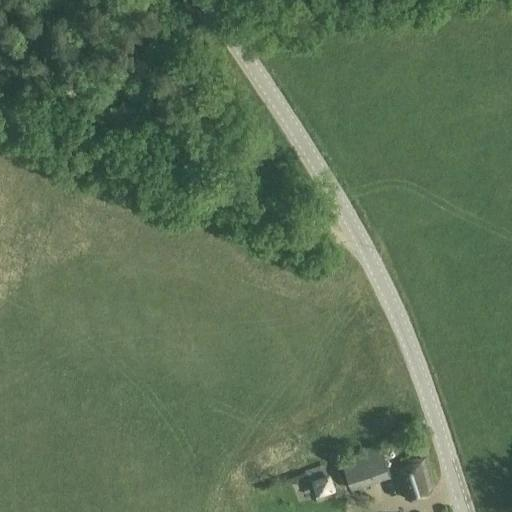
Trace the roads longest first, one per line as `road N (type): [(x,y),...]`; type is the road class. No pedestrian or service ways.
road 1 (unclassified): [(465,511),(370,257),(291,100),(218,0)]
road 2 (track): [(370,257),(235,190),(104,111),(0,33)]
